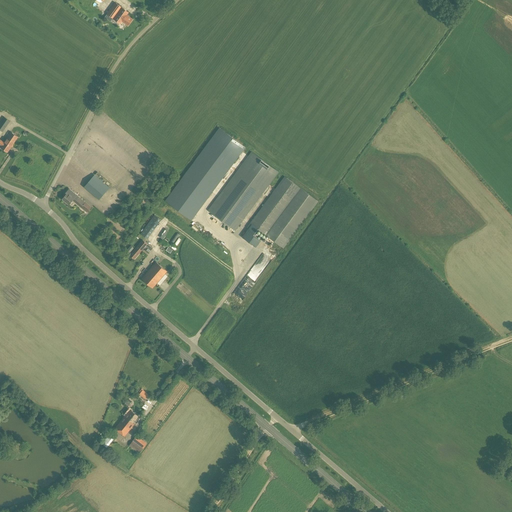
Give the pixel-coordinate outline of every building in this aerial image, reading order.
[(127,15),(129,12),(115,2),(106,14),(120,24),(122,21),(128,26),(133,19),(127,15)] [(0,122),(0,130),(2,132),(10,121),(6,118),(4,121),(2,119),(0,122)] [(121,145),(130,134),(111,119),(110,120),(112,121),(107,127),(108,127),(106,130),(108,132),(107,133),(121,145)] [(195,220),(245,144),(218,126),(168,202),(195,220)] [(0,144),(2,146),(0,147),(8,152),(18,137),(11,132),(4,142),(0,139),(0,144)] [(124,147),(135,158),(145,147),(133,137),(124,147)] [(235,231),(243,220),(278,172),(251,152),(208,210),(235,231)] [(303,221),(308,215),(309,215),(311,213),(310,212),(318,201),(285,176),(247,227),(253,232),(256,227),(284,248),(294,233),(295,234),(297,231),(296,230),(301,224),(302,225),(304,222),(303,221)] [(84,187),(99,200),(108,190),(93,177),(84,187)] [(68,204),(72,200),(79,206),(83,201),(69,189),(65,194),(66,194),(62,199),(68,204)] [(81,207),(87,212),(91,207),(85,202),(81,207)] [(154,215),(146,226),(153,231),(161,220),(154,215)] [(153,231),(146,226),(141,234),(147,239),(153,231)] [(179,237),(181,235),(178,233),(169,245),(172,247),(176,242),(178,244),(182,239),(179,237)] [(129,255),(134,259),(145,247),(147,248),(151,250),(152,248),(142,240),(129,255)] [(152,280),(148,284),(153,288),(167,271),(156,262),(150,269),(153,272),(153,271),(156,274),(151,280),(152,280)] [(142,279),(148,284),(152,280),(151,280),(156,274),(153,271),(153,272),(150,269),(142,279)] [(168,277),(165,275),(159,281),(161,283),(168,277)] [(125,415),(125,416),(134,423),(135,423),(134,422),(139,416),(131,410),(126,416),(125,415)] [(134,423),(125,416),(115,428),(112,433),(110,432),(101,443),(107,447),(116,436),(114,435),(117,430),(125,436),(134,423)] [(129,445),(139,453),(147,443),(137,435),(129,445)]
